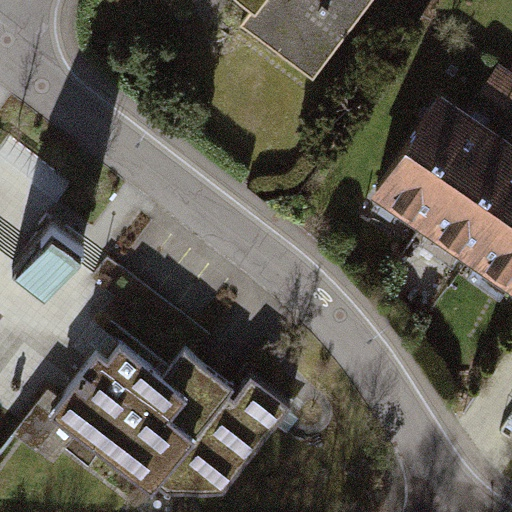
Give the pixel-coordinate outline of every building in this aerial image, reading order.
[(225,0),(254,21),(246,30),(317,84),(377,5),(371,0),(225,0)] [(511,103),(511,78),(498,70),(480,98),(505,115),(511,103)] [(493,143),(440,109),(373,211),(425,246),(493,143)] [(511,156),(493,143),(425,246),(475,278),(511,221),(511,156)] [(55,213),(14,264),(45,289),(86,237),(55,213)] [(511,221),(475,278),(511,302),(511,221)] [(49,430),(149,502),(232,388),(187,356),(169,382),(124,350),(111,368),(99,360),(49,430)]
